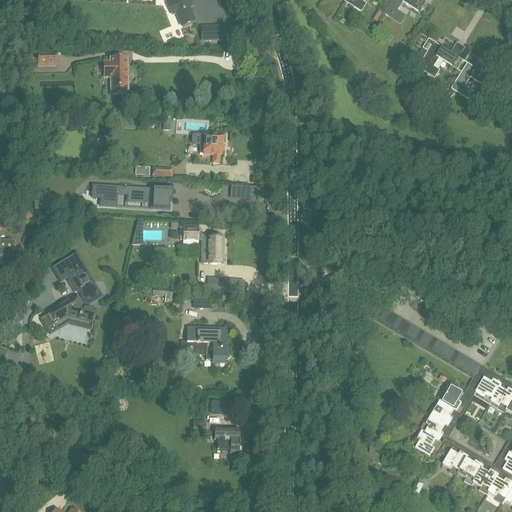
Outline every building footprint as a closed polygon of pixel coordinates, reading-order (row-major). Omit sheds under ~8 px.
[(188,0),(170,0),(172,3),(170,4),(175,14),(176,14),(182,26),(194,21),(188,9),(192,7),(188,0)] [(381,0),(345,0),(345,2),(362,13),(367,4),(359,0),(377,0),(380,1),(381,0)] [(386,0),(391,3),(384,14),(401,25),(406,17),(397,11),(403,3),(419,14),(421,10),(422,11),(423,9),(422,9),(425,4),(418,0),(386,0)] [(196,41),(210,40),(210,28),(196,28),(196,41)] [(177,37),(149,35),(148,45),(185,47),(186,33),(178,32),(177,37)] [(457,71),(458,71),(460,67),(456,64),(459,59),(441,48),(429,40),(418,57),(423,61),(418,69),(435,79),(439,73),(430,67),(437,58),(462,73),(457,71)] [(56,65),(56,57),(56,54),(37,54),(37,57),(37,65),(56,65)] [(103,79),(111,79),(111,96),(128,95),(127,58),(110,58),(110,62),(103,62),(103,79)] [(462,73),(458,71),(457,71),(462,73),(451,90),(468,100),(472,94),(464,89),(470,79),(487,89),(489,86),(490,86),(491,85),(490,84),(493,80),(467,64),(462,73)] [(200,135),(200,145),(200,155),(204,155),(213,156),(213,164),(219,164),(219,156),(221,156),(222,147),(224,146),(224,140),(222,138),(222,136),(215,136),(215,134),(208,134),(208,135),(205,135),(205,136),(200,135)] [(149,168),(135,167),(135,175),(149,176),(149,168)] [(152,170),(152,177),(172,178),(173,169),(153,168),(152,170)] [(324,177),(316,184),(323,191),(330,185),(324,177)] [(171,201),(172,191),(92,186),(91,198),(100,199),(99,207),(116,208),(117,195),(127,195),(126,202),(143,203),(144,195),(153,196),(152,209),(168,210),(169,201),(171,201)] [(54,200),(32,198),(31,211),(54,212),(54,207),(54,200)] [(18,222),(22,224),(27,226),(32,217),(23,212),(18,222)] [(183,226),(183,241),(197,241),(197,226),(183,226)] [(222,264),(222,237),(201,237),(201,263),(209,263),(209,264),(222,264)] [(0,263),(12,264),(13,251),(14,241),(0,240),(0,263)] [(42,321),(44,325),(48,331),(60,324),(61,326),(70,321),(69,318),(72,316),(74,319),(93,324),(96,310),(89,308),(90,305),(102,297),(76,254),(53,268),(61,281),(66,278),(77,295),(48,313),(49,316),(42,321)] [(224,293),(227,293),(243,295),(244,282),(225,280),(224,293)] [(378,321),(384,310),(380,307),(373,318),(378,321)] [(378,321),(382,323),(389,312),(384,310),(378,321)] [(382,323),(386,326),(393,315),(389,312),(382,323)] [(393,315),(386,326),(391,329),(397,317),(393,315)] [(391,329),(395,331),(402,320),(397,317),(391,329)] [(395,331),(400,334),(406,323),(402,320),(395,331)] [(400,334),(404,337),(411,325),(406,323),(400,334)] [(408,339),(415,328),(411,325),(404,337),(408,339)] [(225,362),(226,329),(187,328),(186,343),(181,343),(181,356),(207,357),(207,355),(213,355),(212,362),(225,362)] [(408,339),(413,342),(419,330),(415,328),(408,339)] [(424,333),(419,330),(413,342),(418,345),(424,333)] [(428,336),(421,347),(426,350),(433,338),(428,336)] [(426,350),(430,352),(437,341),(433,338),(426,350)] [(430,352),(435,355),(441,344),(437,341),(430,352)] [(439,357),(446,346),(441,344),(435,355),(439,357)] [(439,357),(443,360),(450,349),(446,346),(439,357)] [(443,360),(448,363),(455,351),(450,349),(443,360)] [(455,351),(448,363),(452,365),(459,354),(455,351)] [(452,365),(457,368),(463,357),(459,354),(452,365)] [(468,359),(463,357),(457,368),(461,370),(468,359)] [(461,370),(465,373),(472,362),(468,359),(461,370)] [(472,362),(465,373),(470,376),(476,364),(472,362)] [(491,403),(492,400),(498,389),(500,385),(493,381),(494,379),(486,374),(476,391),(477,392),(476,394),(483,398),(480,401),(489,406),(491,403)] [(500,385),(498,389),(492,400),(491,403),(498,407),(496,410),(504,415),(506,412),(507,409),(511,400),(511,392),(508,390),(509,388),(501,383),(500,385)] [(468,399),(451,389),(448,388),(443,395),(440,393),(436,402),(439,404),(441,405),(453,411),(457,404),(463,407),(468,399)] [(430,419),(432,420),(444,427),(444,426),(448,428),(452,421),(454,423),(459,414),(457,413),(453,411),(441,405),(439,404),(435,411),(431,409),(427,417),(430,419)] [(421,434),(423,435),(435,442),(435,441),(439,444),(443,437),(445,438),(450,430),(448,428),(444,426),(444,427),(432,420),(430,419),(426,426),(422,424),(418,432),(421,434)] [(205,422),(193,421),(192,435),(205,435),(205,422)] [(239,455),(240,430),(214,430),(214,440),(217,440),(217,451),(230,451),(230,455),(239,455)] [(439,444),(435,441),(435,442),(423,435),(419,442),(413,439),(409,447),(426,457),(430,450),(436,453),(441,445),(439,444)] [(458,475),(459,473),(466,462),(468,458),(461,454),(462,452),(454,447),(444,464),(443,466),(451,471),(448,474),(456,479),(458,475)] [(473,484),(474,482),(481,471),(483,467),(476,463),(477,461),(469,456),(468,458),(466,462),(459,473),(458,475),(465,480),(463,483),(471,488),(473,484)] [(511,457),(509,456),(505,463),(501,460),(496,469),(511,477),(511,457)] [(488,493),(490,491),(496,480),(499,476),(491,472),(493,470),(485,465),(483,467),(481,471),(474,482),(473,484),(480,488),(478,492),(486,497),(488,493)] [(499,476),(496,480),(490,491),(488,493),(495,497),(493,501),(501,506),(505,500),(511,487),(511,484),(507,481),(508,479),(500,474),(499,476)]
